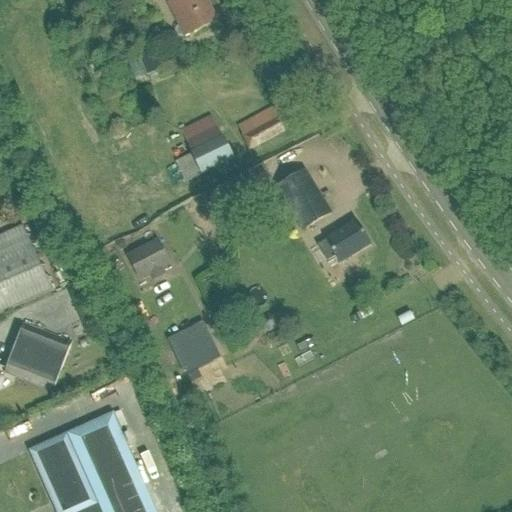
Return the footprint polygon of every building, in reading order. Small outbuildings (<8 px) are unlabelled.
[(217,21),(206,0),(176,0),(168,4),(184,37),(217,21)] [(63,53),(48,57),(58,85),(72,81),(63,53)] [(283,135),(271,110),(235,129),(248,153),(283,135)] [(234,160),(214,117),(181,132),(191,155),(169,165),(178,185),(234,160)] [(332,214),(304,170),(274,189),(302,233),(332,214)] [(258,193),(246,172),(220,186),(233,207),(258,193)] [(369,248),(354,224),(324,242),(325,244),(318,249),(327,264),(335,259),(340,266),(369,248)] [(0,315),(51,292),(23,227),(0,237),(0,315)] [(167,267),(154,241),(122,256),(135,283),(145,278),(147,283),(161,277),(158,271),(167,267)] [(213,354),(196,323),(163,341),(180,372),(213,354)] [(71,344),(23,325),(6,369),(0,367),(0,368),(5,370),(4,374),(53,393),(71,344)] [(155,511),(112,415),(29,452),(55,511),(155,511)]
